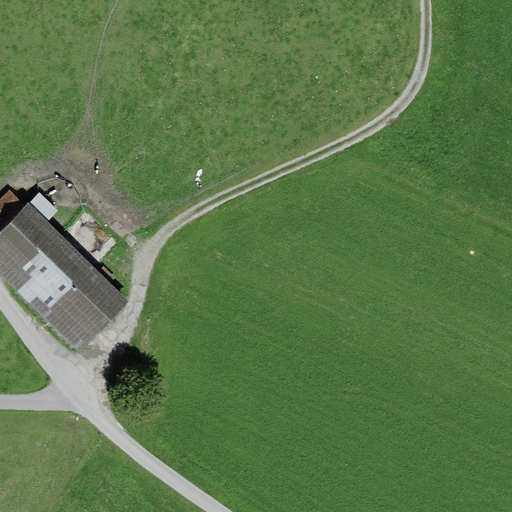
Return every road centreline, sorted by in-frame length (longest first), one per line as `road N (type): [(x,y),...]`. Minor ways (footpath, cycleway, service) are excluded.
road 1 (track): [(432,0),(426,75),(401,114),(200,213),(172,235),(153,262),(132,332),(76,402),(0,408)]
road 2 (track): [(221,511),(76,402),(0,293)]
